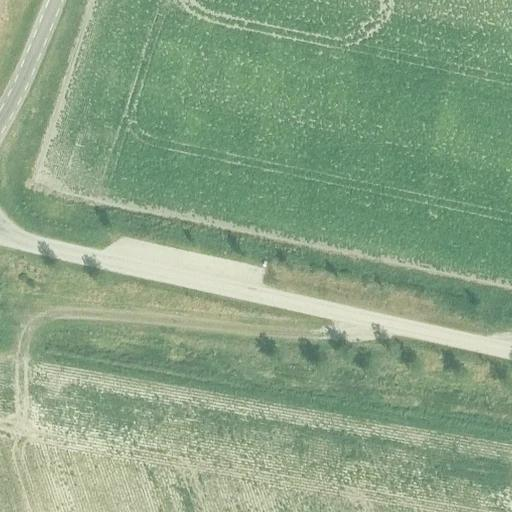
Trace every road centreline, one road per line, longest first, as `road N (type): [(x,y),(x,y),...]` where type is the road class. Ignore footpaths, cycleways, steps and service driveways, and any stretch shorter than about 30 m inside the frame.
road 1 (tertiary): [(511,353),(0,234)]
road 2 (tertiary): [(0,122),(55,0)]
